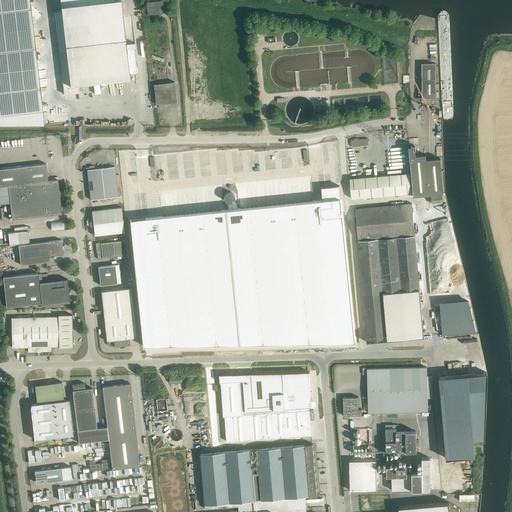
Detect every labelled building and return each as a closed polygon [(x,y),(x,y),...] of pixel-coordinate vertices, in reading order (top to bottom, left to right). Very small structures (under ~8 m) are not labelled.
[(0,0),(0,125),(44,125),(29,0),(0,0)] [(60,0),(61,6),(69,78),(62,79),(63,89),(64,94),(79,92),(78,85),(130,79),(129,74),(137,73),(137,68),(134,48),(126,49),(120,0),(115,0),(114,0),(60,0)] [(164,13),(163,1),(147,2),(148,15),(164,13)] [(436,63),(422,63),(422,98),(436,98),(436,63)] [(177,102),(174,82),(154,84),(157,104),(177,102)] [(412,146),(409,146),(413,196),(444,193),(440,158),(426,159),(426,154),(416,155),(415,150),(416,150),(416,145),(412,145),(412,146)] [(225,159),(226,173),(244,171),(243,157),(225,159)] [(0,186),(0,187),(1,191),(1,197),(9,196),(11,211),(7,212),(8,220),(62,214),(58,179),(48,180),(46,164),(0,168),(0,186)] [(87,168),(87,170),(91,200),(118,197),(115,166),(95,169),(94,166),(90,167),(90,168),(87,168)] [(410,173),(350,178),(352,198),(411,193),(410,173)] [(229,211),(130,223),(142,347),(356,342),(339,185),(321,187),(323,199),(239,209),(239,204),(229,206),(229,211)] [(442,194),(432,195),(432,203),(443,202),(442,194)] [(355,208),(366,326),(365,326),(367,342),(424,337),(417,259),(412,203),(355,208)] [(122,207),(97,210),(92,211),(95,236),(124,232),(122,207)] [(432,224),(436,242),(452,239),(448,220),(432,224)] [(28,230),(8,232),(9,245),(30,242),(28,230)] [(20,265),(45,262),(50,261),(50,255),(59,254),(60,254),(60,253),(62,251),(63,251),(63,250),(62,240),(18,245),(20,265)] [(125,240),(105,242),(101,243),(101,242),(95,243),(96,243),(97,253),(98,259),(103,258),(127,255),(125,240)] [(100,285),(105,284),(117,283),(115,265),(98,267),(100,285)] [(6,307),(41,303),(42,305),(70,302),(69,291),(70,291),(70,286),(68,286),(67,279),(42,282),(41,273),(38,273),(3,277),(6,307)] [(104,321),(134,318),(131,288),(101,291),(104,321)] [(58,316),(16,317),(11,317),(12,347),(28,347),(28,352),(51,351),(51,346),(59,346),(59,347),(73,347),(72,314),(58,315),(58,316)] [(136,338),(134,318),(104,321),(107,341),(107,343),(108,344),(108,345),(109,346),(110,346),(111,346),(120,345),(120,346),(130,345),(129,338),(136,338)] [(367,369),(368,413),(428,411),(427,367),(367,369)] [(262,376),(263,401),(279,400),(279,401),(310,399),(309,370),(275,372),(276,375),(262,376)] [(487,372),(439,377),(446,458),(476,456),(474,440),(484,439),(487,372)] [(223,416),(225,416),(227,441),(288,437),(287,432),(311,430),(310,420),(314,420),(313,410),(285,412),(243,415),(240,381),(230,381),(229,374),(228,374),(219,374),(220,382),(221,382),(223,416)] [(37,403),(64,400),(62,381),(35,385),(37,403)] [(85,383),(72,384),(73,390),(72,390),(75,410),(77,430),(79,442),(108,439),(107,426),(98,427),(97,428),(97,427),(93,392),(92,388),(85,388),(85,383)] [(102,386),(103,391),(112,469),(140,466),(130,383),(102,386)] [(358,397),(343,397),(344,416),(359,415),(362,415),(362,409),(359,409),(358,397)] [(34,439),(73,434),(69,399),(64,400),(37,403),(32,404),(30,407),(34,439)] [(396,425),(386,425),(386,451),(417,451),(416,431),(396,432),(396,425)] [(354,432),(354,435),(354,438),(355,440),(357,442),(359,443),(362,444),(364,444),(367,443),(369,442),(370,440),(371,438),(372,435),(371,432),(370,430),(369,428),(367,427),(364,426),(362,426),(359,427),(357,428),(355,430),(354,432)] [(86,455),(84,443),(67,445),(69,457),(86,455)] [(313,444),(201,454),(205,504),(206,509),(245,505),(245,511),(307,511),(306,497),(309,496),(317,496),(313,444)] [(65,445),(43,448),(45,459),(52,458),(52,459),(61,458),(60,454),(66,453),(65,445)] [(430,457),(422,457),(422,472),(423,490),(431,489),(430,457)] [(377,490),(376,460),(349,460),(350,491),(377,490)] [(61,467),(34,470),(35,471),(36,483),(42,482),(63,479),(61,467)] [(406,467),(387,467),(387,477),(393,476),(393,490),(423,490),(422,472),(407,472),(406,467)] [(140,478),(114,480),(114,483),(116,483),(117,486),(110,487),(111,493),(143,490),(142,483),(140,483),(140,478)] [(63,499),(97,496),(96,489),(86,490),(85,484),(63,487),(64,493),(62,493),(61,488),(56,489),(57,497),(63,496),(63,499)] [(123,497),(102,500),(103,509),(125,507),(124,503),(123,497)] [(450,511),(449,502),(399,507),(399,511),(450,511)]
